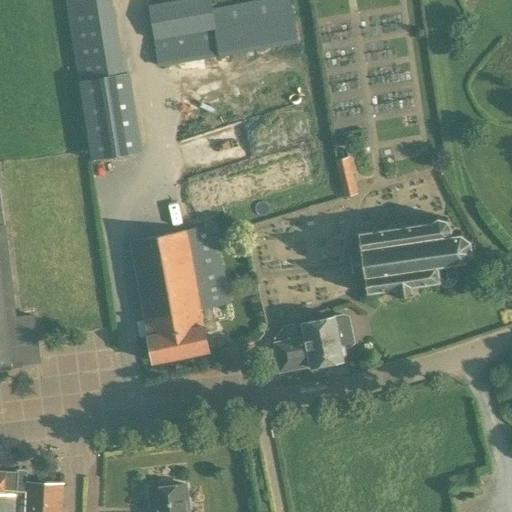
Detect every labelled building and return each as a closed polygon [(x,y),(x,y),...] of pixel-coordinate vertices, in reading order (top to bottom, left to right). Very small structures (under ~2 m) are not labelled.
[(111,0),(65,0),(80,81),(127,72),(123,52),(120,53),(111,0)] [(158,67),(298,43),(290,0),(261,0),(212,9),(210,0),(181,0),(148,6),(154,40),(153,40),(158,67)] [(78,81),(92,161),(143,152),(129,72),(127,72),(80,81),(78,81)] [(344,198),(357,194),(348,157),(335,161),(344,198)] [(0,192),(0,369),(11,368),(21,366),(21,364),(39,362),(33,315),(15,317),(0,192)] [(363,271),(367,294),(394,290),(395,297),(413,294),(412,287),(439,283),(444,288),(453,287),(458,280),(455,264),(465,263),(473,253),(471,241),(461,234),(451,235),(452,229),(447,220),(437,218),(430,222),(358,233),(361,254),(349,256),(352,273),(363,271)] [(211,306),(229,303),(220,252),(224,251),(224,250),(230,249),(226,229),(216,231),(214,224),(130,241),(147,337),(152,362),(209,350),(205,332),(215,330),(211,306)] [(501,263),(488,253),(483,259),(496,270),(501,263)] [(302,323),(304,337),(310,366),(310,367),(343,360),(342,356),(344,353),(343,348),(349,346),(353,343),(348,317),(343,315),(302,323)] [(310,366),(304,337),(296,338),(293,325),(285,327),(275,338),(276,342),(274,343),(280,371),(310,366)] [(476,471),(448,477),(452,499),(481,493),(476,471)] [(0,511),(62,511),(64,483),(16,481),(17,473),(0,472),(0,511)] [(187,511),(185,487),(150,491),(151,511),(187,511)]
